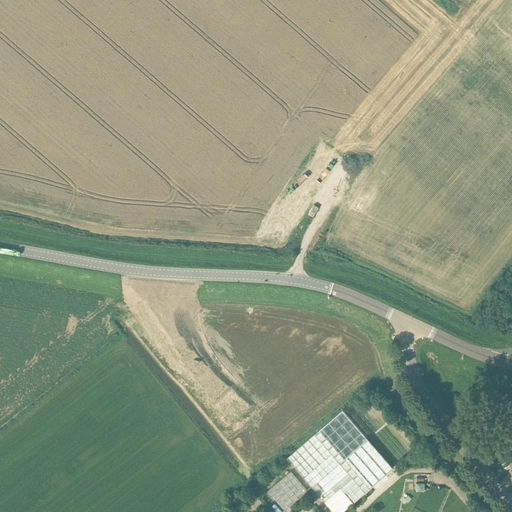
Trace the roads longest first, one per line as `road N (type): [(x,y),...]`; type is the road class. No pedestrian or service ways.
road 1 (unclassified): [(408,322),(294,280),(159,274),(0,247)]
road 2 (residential): [(511,506),(425,400),(408,322)]
